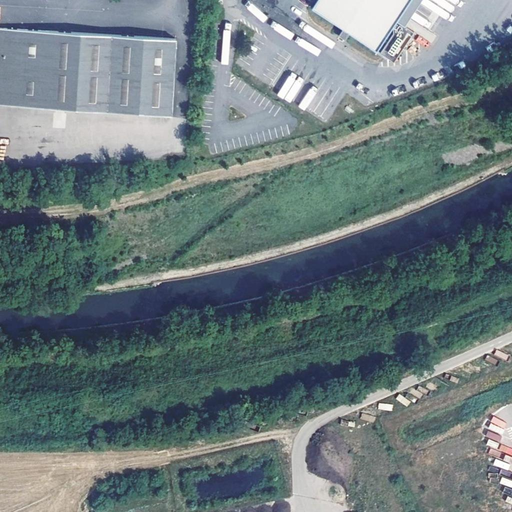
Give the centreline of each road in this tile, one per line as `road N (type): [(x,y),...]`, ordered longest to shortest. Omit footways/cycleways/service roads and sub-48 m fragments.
road 1 (unknown): [(283,18),(319,55),(366,71),(399,71),(430,60),(480,0)]
road 2 (unknown): [(180,12),(7,0)]
